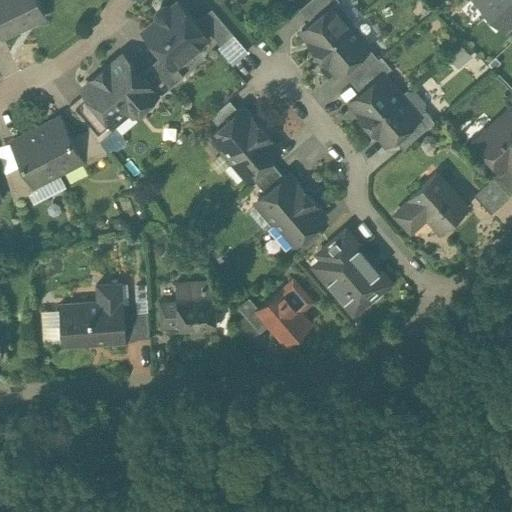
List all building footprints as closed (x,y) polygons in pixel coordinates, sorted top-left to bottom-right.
[(0,0),(0,32),(1,36),(11,31),(44,15),(37,0),(0,0)] [(307,0),(299,8),(311,21),(332,3),(333,4),(337,0),(307,0)] [(475,0),(488,12),(500,0),(475,0)] [(511,22),(511,0),(500,0),(488,12),(505,29),(511,22)] [(157,15),(157,18),(144,30),(163,53),(173,64),(174,64),(207,36),(178,1),(171,7),(167,6),(163,6),(160,8),(158,11),(157,15)] [(311,21),(301,29),(310,39),(308,40),(318,52),(350,25),(333,4),(332,3),(311,21)] [(233,33),(211,7),(198,18),(220,44),(233,33)] [(350,25),(318,52),(327,63),(329,62),(338,72),(341,69),(368,46),(350,25)] [(368,46),(341,69),(351,81),(378,58),(368,46)] [(173,64),(163,53),(149,64),(169,87),(183,75),(174,64),(173,64)] [(123,54),(110,64),(109,63),(92,77),(93,79),(83,88),(85,91),(111,122),(112,121),(128,107),(133,112),(155,93),(156,93),(139,73),(123,54)] [(378,58),(351,81),(360,92),(381,74),(382,75),(391,67),(381,55),(378,58)] [(169,87),(149,64),(139,73),(156,93),(155,93),(158,97),(169,87)] [(360,92),(351,100),(359,110),(358,111),(367,123),(399,95),(382,75),(381,74),(360,92)] [(111,122),(85,91),(70,104),(89,127),(100,140),(116,126),(112,121),(111,122)] [(511,91),(503,99),(510,107),(511,106),(511,91)] [(399,95),(367,123),(377,133),(378,132),(387,143),(393,137),(417,117),(417,116),(399,95)] [(229,99),(210,116),(219,126),(238,110),(229,99)] [(510,107),(475,140),(498,165),(505,159),(511,166),(511,106),(510,107)] [(250,118),(241,107),(238,110),(219,126),(211,133),(229,155),(261,127),(252,116),(250,118)] [(417,117),(393,137),(402,148),(434,121),(424,109),(417,116),(417,117)] [(61,115),(48,122),(49,124),(37,130),(58,171),(82,158),(83,158),(72,136),(61,115)] [(100,140),(89,127),(72,136),(83,158),(82,158),(85,163),(109,151),(100,140)] [(261,127),(229,155),(247,176),(278,150),(269,140),(271,139),(261,127)] [(58,171),(37,130),(25,136),(24,135),(10,142),(21,162),(32,184),(33,183),(58,171)] [(511,166),(505,159),(498,165),(489,173),(494,178),(510,196),(511,194),(511,166)] [(21,162),(5,171),(14,200),(36,188),(33,183),(32,184),(21,162)] [(276,167),(257,183),(265,193),(284,176),(276,167)] [(467,206),(436,172),(409,197),(411,198),(395,213),(410,229),(411,229),(409,226),(424,213),(441,231),(467,206)] [(265,193),(257,200),(275,221),(307,193),(298,183),(296,184),(287,173),(284,176),(265,193)] [(510,196),(494,178),(474,196),(491,214),(510,196)] [(307,193),(275,221),(293,242),(295,240),(314,224),(323,216),(315,206),(316,205),(307,193)] [(314,224),(295,240),(303,249),(322,233),(314,224)] [(345,229),(318,253),(328,265),(332,269),(355,249),(342,234),(347,230),(345,229)] [(385,276),(360,246),(355,249),(332,269),(328,265),(320,272),(347,305),(360,306),(384,286),(385,284),(386,280),(385,276)] [(259,307),(258,308),(270,322),(286,341),(302,328),(309,322),(298,310),(311,299),(293,278),(259,307)] [(213,293),(193,295),(192,281),(176,282),(177,296),(177,299),(179,325),(179,328),(215,325),(213,293)] [(98,283),(99,299),(59,302),(61,342),(125,338),(124,313),(123,298),(121,298),(120,282),(98,283)] [(259,307),(249,296),(238,305),(260,331),(270,322),(258,308),(259,307)] [(177,299),(159,300),(160,326),(179,325),(177,299)] [(148,311),(124,313),(125,338),(149,336),(148,311)]
